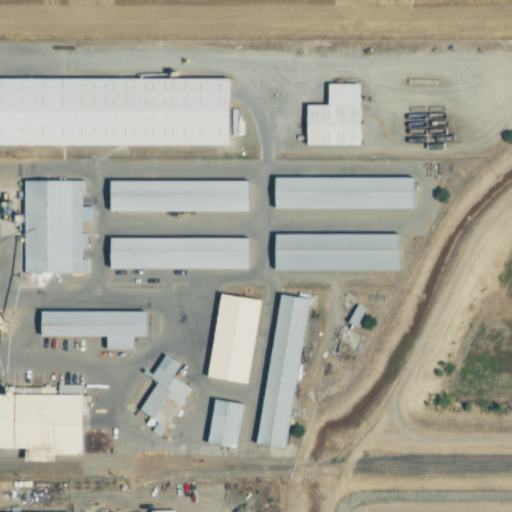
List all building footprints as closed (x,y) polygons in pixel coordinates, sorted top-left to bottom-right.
[(234,77),(0,77),(0,144),(233,145),(233,134),(241,134),(241,109),(234,109),(234,77)] [(311,104),(312,145),(365,144),(364,83),(332,83),(332,104),(311,104)] [(280,177),(280,209),(419,208),(419,176),(280,177)] [(28,179),(27,272),(89,272),(89,259),(87,259),(87,232),(85,232),(85,220),(94,220),(94,206),(86,206),(86,180),(28,179)] [(115,211),(253,210),(253,179),(115,180),(115,211)] [(280,270),(405,269),(405,233),(279,234),(280,270)] [(115,237),(115,268),(254,267),(254,236),(115,237)] [(212,378),(252,384),(264,298),(224,292),(212,378)] [(312,297),(283,293),(262,444),(291,448),(312,297)] [(367,308),(359,304),(351,322),(359,326),(367,308)] [(110,336),(110,349),(138,349),(138,336),(152,336),(151,310),(46,311),(46,336),(110,336)] [(161,380),(143,411),(160,421),(154,430),(165,436),(195,386),(176,375),(184,362),(168,353),(154,377),(161,380)] [(0,447),(58,448),(59,455),(88,455),(88,393),(23,394),(23,392),(0,391),(0,447)] [(248,403),(219,398),(211,444),(241,448),(248,403)]
